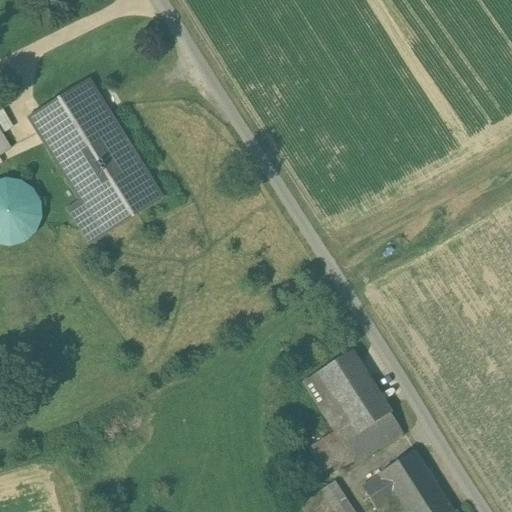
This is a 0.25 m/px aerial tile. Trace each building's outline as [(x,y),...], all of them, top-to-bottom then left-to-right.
[(161,199),(87,82),(28,119),(80,202),(67,210),(89,245),(161,199)] [(0,133),(0,155),(10,149),(0,133)] [(37,226),(39,214),(37,201),(30,191),(19,184),(7,182),(0,183),(0,245),(8,247),(20,244),(30,237),(37,226)] [(350,353),(302,383),(318,408),(332,399),(365,377),(350,353)] [(365,377),(332,399),(349,427),(336,436),(353,462),(400,432),(365,377)] [(349,427),(332,399),(318,408),(336,436),(349,427)] [(414,453),(377,476),(378,477),(389,493),(425,471),(414,453)] [(451,511),(425,471),(389,493),(393,500),(400,511),(451,511)] [(378,477),(361,488),(375,511),(393,500),(389,493),(378,477)] [(344,511),(328,486),(294,507),(297,511),(344,511)]
